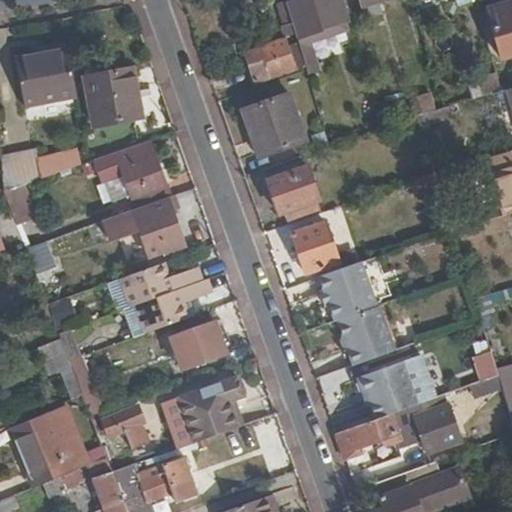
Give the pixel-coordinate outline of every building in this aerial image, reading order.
[(284,0),(284,1),(291,22),(342,7),(340,0),(284,0)] [(296,70),(304,67),(291,22),(284,1),(273,5),(285,39),(296,70)] [(511,58),(511,10),(488,18),(500,61),(511,58)] [(255,84),(296,70),(285,39),(244,54),(255,84)] [(27,103),(75,94),(65,45),(46,48),(47,53),(19,59),(27,103)] [(93,130),(131,122),(126,91),(134,90),(131,71),(84,80),(93,130)] [(472,79),(475,93),(498,89),(495,75),(472,79)] [(305,141),(288,94),(240,111),(257,159),(305,141)] [(417,97),(421,115),(434,110),(430,94),(417,97)] [(421,115),(415,117),(418,126),(446,117),(444,108),(434,110),(421,115)] [(113,152),(133,209),(169,197),(149,140),(113,152)] [(3,191),(29,182),(79,164),(77,152),(56,156),(56,153),(36,157),(35,149),(1,156),(3,191)] [(404,178),(400,165),(385,170),(390,183),(404,178)] [(506,216),(511,214),(511,166),(493,171),(506,216)] [(433,173),(436,183),(440,195),(460,189),(463,189),(456,167),(433,173)] [(308,168),(267,182),(279,215),(319,201),(308,168)] [(433,173),(410,182),(413,191),(436,183),(433,173)] [(116,179),(102,187),(111,204),(125,196),(116,179)] [(3,191),(16,223),(41,213),(29,182),(3,191)] [(460,189),(440,195),(451,228),(451,231),(470,225),(460,189)] [(175,207),(171,196),(169,197),(133,209),(132,210),(148,256),(163,251),(164,254),(183,247),(170,209),(175,207)] [(306,274),(340,263),(325,221),(292,233),(306,274)] [(31,263),(41,259),(57,254),(52,237),(25,247),(29,256),(31,263)] [(31,263),(36,275),(46,272),(41,259),(31,263)] [(163,263),(119,278),(129,306),(135,304),(145,332),(188,317),(183,302),(189,300),(212,292),(207,278),(202,280),(197,266),(167,277),(163,263)] [(330,305),(336,322),(338,321),(377,307),(361,263),(320,278),(325,291),(330,305)] [(325,306),(330,305),(325,291),(320,293),(325,306)] [(55,326),(76,316),(67,297),(46,306),(55,326)] [(183,302),(188,317),(194,315),(189,300),(183,302)] [(354,366),(356,365),(395,351),(379,307),(377,307),(338,321),(354,366)] [(181,369),(226,354),(215,322),(171,337),(181,369)] [(60,337),(41,346),(51,371),(70,363),(68,358),(60,337)] [(376,420),(417,405),(397,350),(395,351),(356,365),(376,420)] [(70,363),(82,394),(89,414),(106,408),(83,352),(68,358),(70,363)] [(353,366),(372,421),(376,420),(356,365),(354,366),(353,366)] [(497,376),(503,394),(504,398),(511,395),(511,365),(495,370),(497,376)] [(177,397),(193,443),(237,427),(228,401),(242,396),(235,376),(177,397)] [(336,434),(345,460),(400,440),(396,432),(413,426),(423,454),(462,442),(452,412),(503,394),(497,376),(417,405),(376,420),(372,421),(359,426),(336,434)] [(11,427),(35,487),(87,465),(63,404),(11,427)] [(138,422),(143,420),(137,404),(102,417),(116,452),(146,441),(138,422)] [(260,458),(287,449),(282,437),(256,446),(260,458)] [(106,457),(87,465),(92,478),(111,470),(106,457)] [(136,473),(146,502),(171,494),(174,502),(196,495),(183,457),(136,473)] [(435,464),(374,484),(383,511),(436,511),(471,500),(461,472),(440,479),(435,464)] [(111,470),(92,478),(105,511),(127,511),(112,471),(111,470)] [(223,511),(275,511),(278,511),(272,494),(223,511)]
